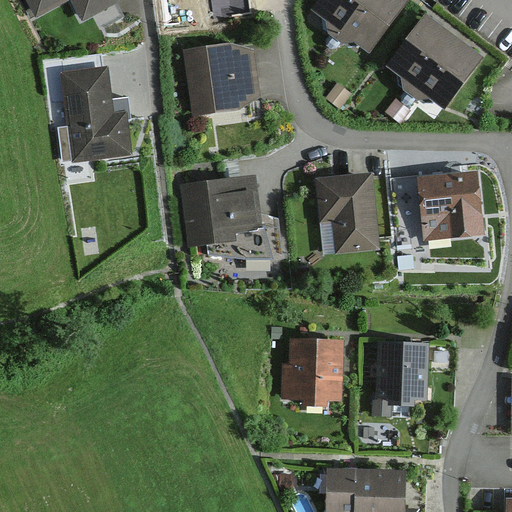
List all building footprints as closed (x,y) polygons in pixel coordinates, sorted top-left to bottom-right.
[(112,0),(25,0),(35,17),(64,1),(75,22),(113,1),(112,0)] [(361,0),(312,0),(305,10),(335,33),(361,0)] [(405,6),(397,0),(361,0),(335,33),(365,57),(405,6)] [(409,90),(449,35),(416,12),(377,67),(409,90)] [(441,114),(481,59),(449,35),(409,90),(441,114)] [(233,46),(177,52),(185,118),(240,112),(233,46)] [(99,71),(56,76),(66,170),(124,163),(119,121),(105,122),(99,71)] [(365,177),(313,181),(316,226),(329,225),(331,251),(370,248),(365,177)] [(471,178),(411,184),(417,246),(476,241),(471,178)] [(246,179),(179,187),(186,244),(253,236),(246,179)] [(335,347),(286,346),(285,406),(333,407),(335,347)] [(419,347),(372,347),(372,407),(419,407),(419,347)] [(391,511),(392,476),(320,476),(319,511),(391,511)]
